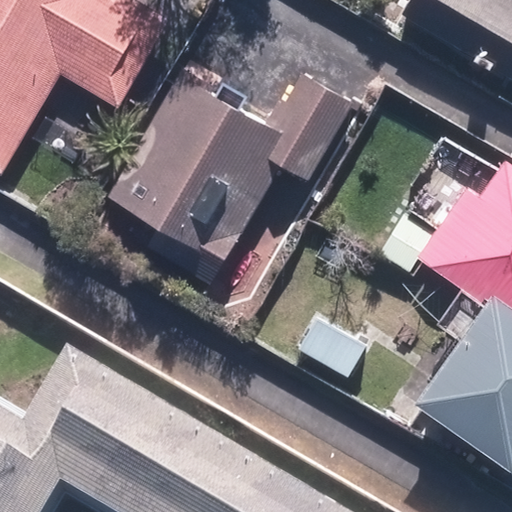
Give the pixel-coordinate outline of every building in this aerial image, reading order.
[(0,0),(0,173),(55,76),(115,110),(165,21),(127,0),(0,0)] [(511,0),(404,0),(392,21),(511,93),(511,0)] [(352,113),(295,78),(280,103),(264,93),(243,127),(201,102),(207,92),(179,74),(98,204),(214,275),(276,176),(303,192),(352,113)] [(415,271),(478,307),(404,412),(501,482),(511,466),(511,179),(496,170),(475,206),(458,196),(415,271)] [(366,347),(311,318),(291,357),(346,385),(366,347)] [(303,511),(0,339),(0,511),(36,511),(44,500),(64,511),(303,511)]
